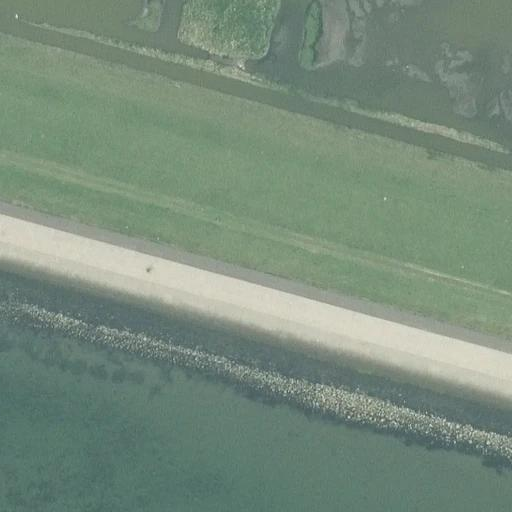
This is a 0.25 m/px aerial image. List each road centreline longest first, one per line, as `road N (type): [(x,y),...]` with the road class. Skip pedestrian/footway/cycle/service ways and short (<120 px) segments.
road 1 (track): [(0,201),(511,342)]
road 2 (track): [(511,287),(0,146)]
